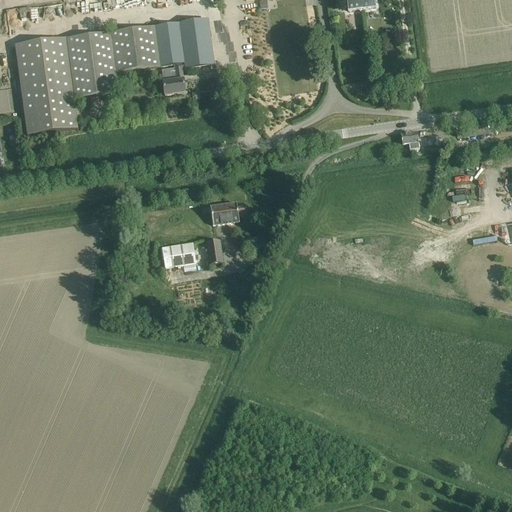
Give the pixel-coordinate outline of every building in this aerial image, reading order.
[(345,0),(346,3),(348,13),(375,9),(373,0),(345,0)] [(25,15),(15,16),(15,26),(26,25),(25,15)] [(67,41),(15,48),(27,138),(78,131),(74,101),(118,94),(116,75),(174,67),(175,70),(161,72),(163,84),(165,97),(185,94),(182,71),(214,67),(208,22),(67,41)] [(219,94),(232,92),(229,76),(217,78),(219,94)] [(488,125),(456,130),(458,141),(489,135),(488,125)] [(410,152),(419,151),(417,134),(401,136),(402,147),(409,146),(410,152)] [(236,205),(211,209),(212,216),(214,228),(239,224),(239,219),(247,217),(246,207),(237,209),(236,205)] [(511,226),(508,227),(498,228),(501,243),(501,244),(508,247),(511,246),(511,226)] [(210,266),(223,264),(220,243),(207,245),(210,266)] [(196,265),(193,245),(162,250),(165,270),(196,265)] [(249,288),(259,288),(259,272),(249,272),(249,288)]
